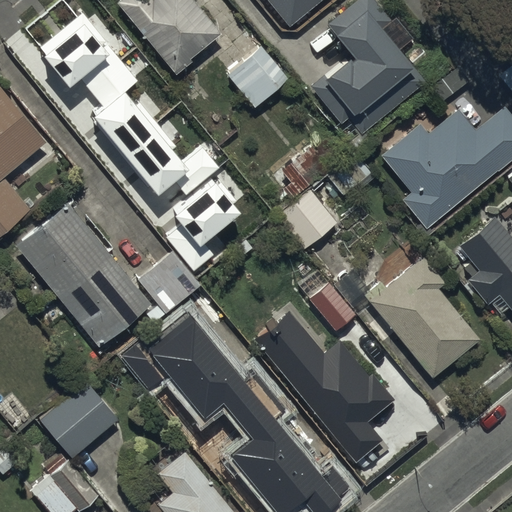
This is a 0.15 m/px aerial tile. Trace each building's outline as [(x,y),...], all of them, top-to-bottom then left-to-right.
[(218,24),(197,0),(117,0),(175,66),(189,54),(186,50),(218,24)] [(271,0),(287,19),(310,0),(271,0)] [(392,13),(381,0),(338,0),(322,13),(344,42),(318,62),(323,68),(310,78),(339,115),(348,108),(359,123),(423,74),(382,21),(392,13)] [(139,100),(87,38),(42,76),(94,138),(139,100)] [(285,71),(257,38),(224,66),(254,101),(279,80),(277,78),(285,71)] [(511,87),(504,79),(494,88),(511,109),(511,87)] [(0,166),(43,131),(0,80),(0,227),(30,202),(0,167),(0,166)] [(201,126),(179,99),(138,133),(160,160),(201,126)] [(423,222),(511,149),(511,112),(502,99),(472,123),(454,101),(425,125),(418,115),(378,148),(408,185),(399,192),(423,222)] [(333,215),(306,182),(274,208),(300,241),(333,215)] [(149,292),(161,306),(196,277),(168,243),(130,274),(62,193),(10,236),(95,337),(149,292)] [(511,233),(491,208),(456,237),(475,261),(464,270),(483,294),(486,292),(497,306),(506,299),(508,302),(511,299),(511,233)] [(419,250),(366,292),(429,369),(477,330),(435,278),(439,275),(419,250)] [(332,324),(353,307),(325,273),(309,286),(301,276),(289,286),(297,295),(303,290),(332,324)] [(221,317),(196,287),(150,326),(175,356),(221,317)] [(385,391),(334,331),(324,345),(285,300),(250,330),(353,451),(375,432),(359,413),(385,391)] [(114,410),(82,371),(35,409),(67,448),(114,410)] [(290,419),(268,392),(203,445),(248,499),(293,463),(270,435),(290,419)] [(236,511),(181,442),(153,464),(169,483),(153,496),(166,511),(165,511),(236,511)] [(96,488),(65,452),(63,453),(57,447),(41,461),(47,467),(28,483),(53,511),(61,511),(73,502),(76,505),(96,488)]
